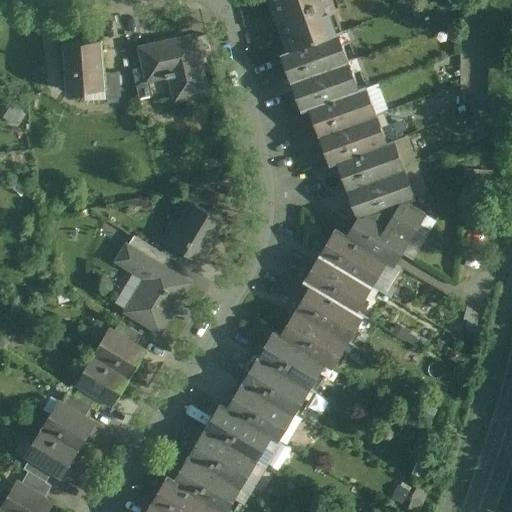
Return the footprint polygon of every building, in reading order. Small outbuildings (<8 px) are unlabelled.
[(331,0),(271,0),(290,50),(338,32),(342,31),(331,0)] [(511,0),(487,0),(488,94),(511,94),(511,0)] [(290,50),(281,53),(282,55),(282,54),(292,81),(291,81),(292,82),(302,109),(301,109),(302,110),(310,107),(309,107),(359,89),(358,88),(338,32),(290,50)] [(206,34),(195,37),(200,58),(211,55),(206,34)] [(194,35),(141,47),(145,66),(148,79),(149,79),(166,75),(167,77),(175,75),(179,97),(176,97),(176,99),(207,92),(200,58),(195,37),(194,35)] [(101,41),(64,43),(67,92),(103,90),(104,90),(103,76),(101,41)] [(148,79),(145,66),(132,69),(139,98),(152,95),(149,79),(148,79)] [(116,75),(103,76),(104,90),(103,90),(103,99),(118,98),(116,75)] [(359,89),(309,107),(310,107),(320,135),(319,135),(320,136),(330,162),(329,163),(330,164),(338,161),(338,160),(387,143),(386,142),(366,86),(358,88),(359,89)] [(387,143),(338,160),(338,161),(347,188),(348,189),(357,215),(357,216),(358,217),(405,202),(414,198),(394,139),(386,142),(387,143)] [(405,202),(358,217),(353,225),(347,235),(387,259),(394,264),(425,212),(405,202)] [(225,223),(192,204),(169,243),(189,255),(201,263),(225,223)] [(347,235),(335,228),(334,229),(335,229),(320,254),(320,253),(319,254),(319,255),(305,279),(304,280),(311,285),(312,284),(356,311),(357,310),(387,259),(347,235)] [(162,253),(134,236),(127,246),(163,268),(169,257),(162,253)] [(189,255),(169,243),(162,253),(169,257),(182,265),(189,255)] [(127,246),(118,261),(147,278),(127,311),(160,331),(189,283),(163,268),(127,246)] [(356,311),(312,284),(311,285),(281,335),(281,336),(325,362),(332,367),(363,314),(357,310),(356,311)] [(465,305),(458,324),(473,330),(480,311),(465,305)] [(142,334),(120,321),(114,331),(136,344),(142,334)] [(136,344),(114,331),(105,345),(100,342),(92,355),(129,378),(138,363),(132,359),(139,347),(136,344)] [(325,362),(281,336),(281,335),(275,331),(259,357),(309,388),(325,362)] [(129,378),(92,355),(84,369),(89,372),(80,385),(103,399),(107,402),(114,391),(119,394),(129,378)] [(309,388),(259,357),(243,383),(294,413),(309,388)] [(294,413),(243,383),(228,408),(227,408),(271,435),(278,439),(294,413)] [(103,399),(80,385),(74,396),(91,406),(91,407),(96,410),(103,399)] [(91,406),(74,396),(69,392),(63,403),(85,416),(91,407),(91,406)] [(85,416),(63,403),(54,417),(50,414),(42,428),(78,450),(87,435),(82,432),(90,419),(85,416)] [(271,435),(227,408),(228,408),(220,403),(205,430),(256,460),(271,435)] [(78,450),(42,428),(33,441),(38,444),(30,458),(52,471),(56,474),(64,462),(69,465),(78,450)] [(256,460),(205,430),(189,455),(241,486),(256,460)] [(225,511),(241,486),(189,455),(174,480),(174,481),(219,508),(224,511),(225,511)] [(52,471),(30,458),(24,468),(28,471),(46,481),(52,471)] [(46,481),(28,471),(21,482),(45,496),(52,485),(46,481)] [(219,508),(174,481),(174,480),(168,476),(167,478),(153,502),(152,502),(152,503),(146,511),(216,511),(219,508)] [(21,482),(13,496),(8,494),(0,507),(8,511),(42,511),(41,511),(48,499),(45,496),(21,482)]
